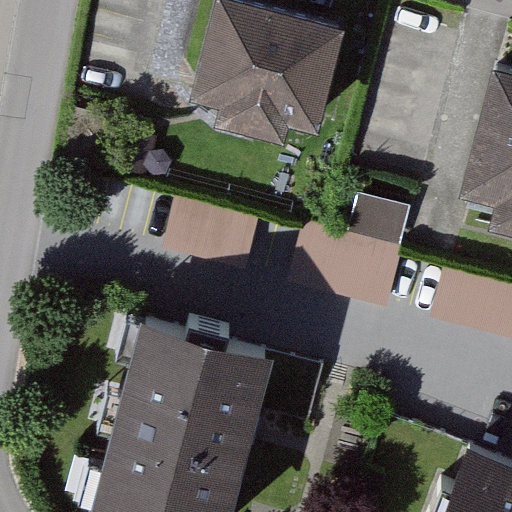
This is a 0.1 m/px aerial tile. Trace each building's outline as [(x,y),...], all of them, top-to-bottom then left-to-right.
[(369,17),(299,0),(207,0),(177,120),(334,159),(369,17)] [(511,59),(500,57),(458,216),(511,230),(511,59)] [(180,191),(167,244),(251,264),(264,211),(180,191)] [(302,229),(294,282),(396,297),(404,243),(302,229)] [(437,322),(511,330),(511,273),(443,266),(437,322)] [(232,511),(273,358),(139,323),(89,511),(232,511)] [(511,511),(511,450),(472,436),(444,511),(511,511)]
